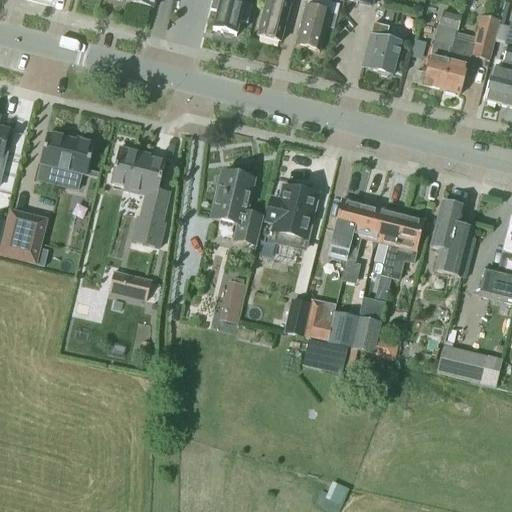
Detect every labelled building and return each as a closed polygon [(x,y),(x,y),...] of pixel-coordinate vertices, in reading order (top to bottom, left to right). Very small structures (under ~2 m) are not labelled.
[(127,0),(126,5),(153,11),(155,0),(127,0)] [(212,33),(222,36),(224,39),(230,41),(234,39),(236,39),(239,24),(247,26),(251,9),(243,6),(245,0),(212,0),(209,13),(216,15),(212,33)] [(280,46),(290,5),(279,3),(279,0),(258,0),(259,0),(266,2),(256,40),(280,46)] [(305,10),(295,49),(319,55),(325,30),(332,32),(336,18),(339,8),(308,0),(305,10)] [(372,11),(374,0),(340,0),(340,3),(372,11)] [(422,88),(440,93),(455,36),(456,36),(460,17),(442,13),(439,26),(437,26),(433,46),(432,46),(425,76),(415,73),(412,85),(422,88)] [(484,104),(499,108),(511,57),(511,19),(504,46),(506,46),(502,63),(499,74),(492,72),(484,104)] [(459,98),(466,70),(467,70),(469,60),(489,65),(499,24),(478,20),(474,40),(456,36),(455,36),(440,93),(459,98)] [(366,52),(362,65),(369,67),(368,72),(380,75),(379,78),(388,80),(389,78),(391,78),(399,46),(385,42),(388,30),(372,26),(366,52)] [(511,57),(499,108),(511,111),(511,57)] [(86,179),(94,145),(76,140),(75,143),(46,136),(39,168),(56,172),(53,181),(78,187),(80,178),(86,179)] [(148,162),(149,158),(118,151),(109,187),(123,190),(122,194),(144,199),(139,221),(136,220),(130,245),(158,252),(164,227),(161,226),(169,196),(157,193),(164,166),(148,162)] [(253,249),(260,220),(244,217),(252,183),(250,182),(249,177),(235,179),(222,175),(221,180),(215,181),(217,195),(210,222),(237,228),(233,244),(253,249)] [(304,252),(317,198),(282,190),(278,203),(270,202),(265,225),(273,227),(268,244),(304,252)] [(330,260),(345,264),(359,208),(339,203),(332,233),(336,234),(330,260)] [(432,236),(429,250),(439,253),(435,271),(434,275),(447,278),(459,281),(460,281),(472,232),(460,229),(464,210),(454,208),(453,205),(447,204),(445,206),(440,205),(432,236)] [(360,240),(374,244),(381,214),(359,208),(345,264),(346,264),(346,263),(354,265),(360,240)] [(404,220),(381,214),(374,244),(388,247),(379,279),(390,282),(391,275),(390,274),(404,220)] [(0,257),(34,266),(45,224),(10,215),(0,253),(0,257)] [(423,224),(404,220),(390,274),(391,275),(390,282),(398,284),(403,265),(413,268),(417,255),(416,254),(423,224)] [(480,299),(511,306),(511,222),(510,222),(497,274),(486,271),(480,299)] [(146,304),(150,285),(113,276),(108,295),(146,304)] [(229,284),(225,302),(238,305),(240,306),(244,288),(229,284)] [(354,322),(347,352),(372,357),(376,340),(383,306),(362,301),(357,323),(354,322)] [(329,329),(330,324),(321,322),(325,306),(311,303),(302,341),(324,346),(329,329)] [(307,308),(290,304),(283,336),(299,340),(307,308)] [(476,323),(491,327),(495,315),(479,310),(476,323)] [(347,352),(354,322),(333,317),(331,324),(330,324),(329,329),(324,346),(347,352)] [(436,374),(476,384),(482,361),(442,351),(436,374)]
